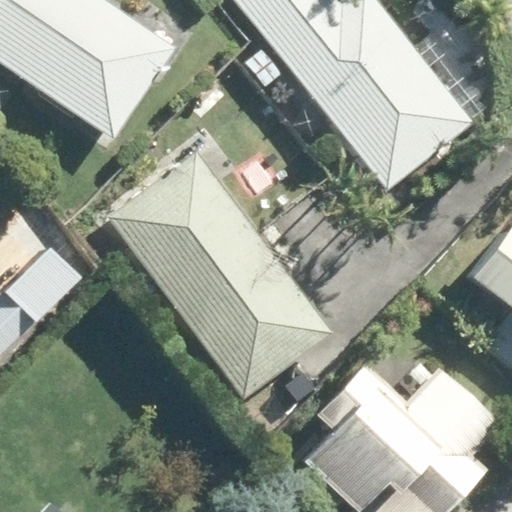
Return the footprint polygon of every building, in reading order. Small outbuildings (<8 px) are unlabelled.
[(95,0),(0,0),(0,64),(109,139),(170,50),(95,0)] [(332,0),(230,0),(384,190),(468,122),(368,0),(348,0),(339,7),(332,0)] [(193,156),(106,225),(244,398),(330,330),(193,156)] [(511,226),(508,223),(465,279),(509,312),(481,347),(511,370),(511,226)] [(1,231),(0,231),(0,358),(64,292),(1,231)] [(362,367),(315,414),(332,430),(300,464),(328,491),(317,503),(326,511),(334,511),(342,505),(349,511),(355,511),(356,511),(357,511),(444,511),(484,472),(467,455),(494,429),(435,372),(401,406),(362,367)]
